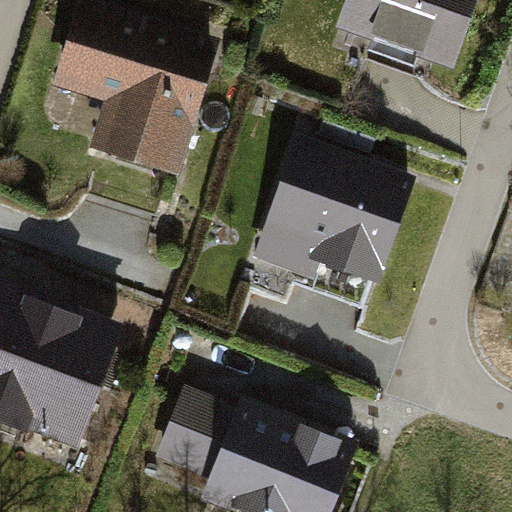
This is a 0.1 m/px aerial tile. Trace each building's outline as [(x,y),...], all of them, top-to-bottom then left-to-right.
[(474,0),(354,0),(347,21),(454,59),(474,0)] [(213,46),(88,7),(66,80),(117,96),(103,143),(176,166),(213,46)] [(411,183),(304,144),(276,223),(311,236),(294,284),(366,310),(411,183)] [(122,333),(0,286),(0,418),(26,428),(29,418),(82,438),(122,333)] [(220,477),(245,415),(190,393),(165,456),(220,477)] [(245,415),(220,477),(214,495),(258,511),(325,511),(351,447),(249,407),(245,415)]
